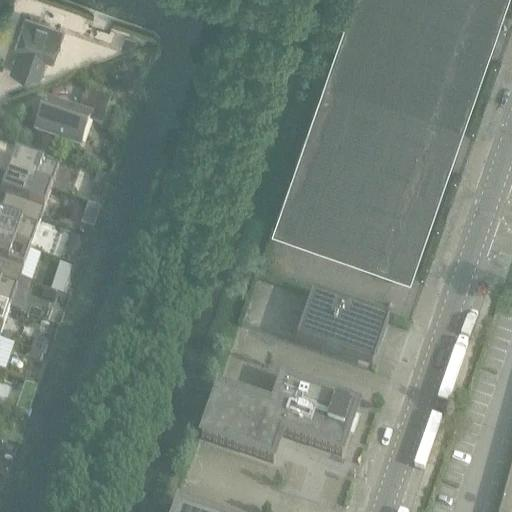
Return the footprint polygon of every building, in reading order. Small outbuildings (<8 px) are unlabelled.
[(381,263),(472,1),(472,0),(493,0),(501,3),(502,0),(353,0),(275,226),(381,263)] [(61,32),(25,20),(14,49),(19,51),(11,73),(36,82),(44,59),(51,62),(61,32)] [(132,56),(122,60),(123,62),(118,64),(122,72),(142,63),(138,55),(133,57),(132,56)] [(37,123),(38,124),(38,125),(35,133),(80,149),(89,124),(101,128),(111,100),(87,91),(79,114),(46,102),(43,110),(41,111),(40,112),(38,114),(37,115),(36,116),(36,117),(36,118),(36,121),(36,122),(37,123)] [(23,148),(19,159),(15,157),(8,177),(51,192),(62,162),(23,148)] [(97,176),(93,187),(105,192),(110,180),(97,176)] [(51,192),(8,177),(1,197),(5,199),(2,209),(41,222),(51,192)] [(88,206),(84,218),(95,222),(100,210),(88,206)] [(41,222),(2,209),(0,214),(0,241),(30,252),(41,222)] [(73,239),(70,249),(81,252),(84,243),(73,239)] [(30,252),(0,241),(0,274),(20,282),(30,252)] [(20,282),(0,274),(0,307),(10,311),(20,282)] [(57,281),(53,293),(63,296),(67,285),(57,281)] [(45,292),(42,301),(54,305),(57,296),(45,292)] [(312,298),(301,328),(296,344),(372,371),(378,354),(389,324),(312,298)] [(0,338),(10,311),(0,307),(0,338)] [(218,391),(201,440),(273,465),(275,460),(283,438),(342,459),(359,409),(282,383),(273,409),(218,391)] [(25,387),(17,412),(28,415),(36,390),(25,387)]
